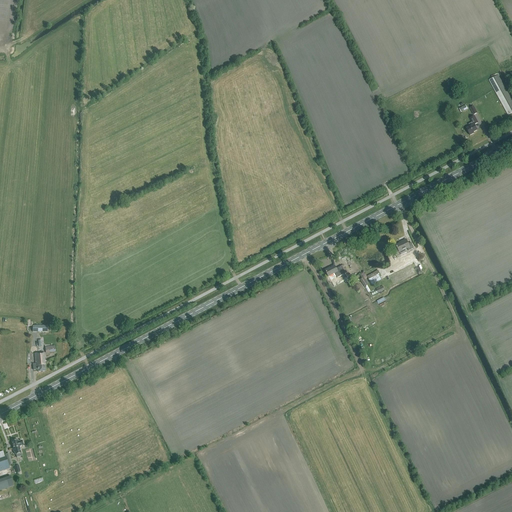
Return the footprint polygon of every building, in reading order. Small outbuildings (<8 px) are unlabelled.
[(511,113),(511,100),(498,75),(489,80),(508,115),(511,113)] [(469,124),(470,127),(467,129),(470,136),(474,133),(477,130),(474,125),(478,123),(475,116),(470,119),(472,123),(469,124)] [(408,249),(409,251),(414,249),(411,243),(408,244),(406,240),(402,242),(402,243),(396,246),(397,247),(397,248),(395,249),(397,253),(399,252),(400,252),(408,249)] [(335,273),(337,278),(345,274),(342,266),(336,269),(335,266),(331,269),(330,267),(325,270),(328,277),(335,273)] [(367,277),(372,285),(382,279),(381,276),(379,270),(367,277)] [(38,370),(38,372),(46,371),(45,366),(47,365),(46,356),(49,355),(49,353),(56,352),(55,346),(51,347),(51,343),(52,343),(51,339),(43,340),(44,347),(45,347),(46,353),(45,353),(35,354),(36,364),(33,364),(34,370),(38,370)] [(18,442),(17,440),(11,442),(14,449),(13,449),(14,452),(15,452),(16,455),(17,454),(17,455),(21,454),(19,447),(20,447),(23,445),(22,441),(18,442)] [(6,456),(0,458),(0,471),(10,468),(9,465),(6,456)] [(10,476),(0,479),(0,490),(13,486),(10,476)]
